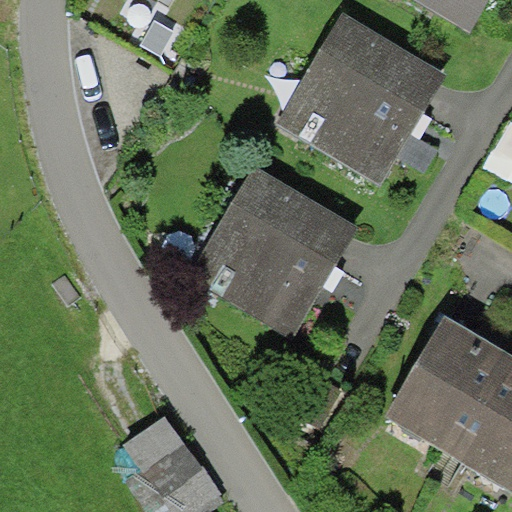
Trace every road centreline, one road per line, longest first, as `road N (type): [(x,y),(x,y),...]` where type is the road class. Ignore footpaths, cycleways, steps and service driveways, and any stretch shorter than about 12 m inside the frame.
road 1 (residential): [(261,511),(105,256),(70,145),(48,31),(50,0)]
road 2 (unknown): [(511,69),(365,329)]
